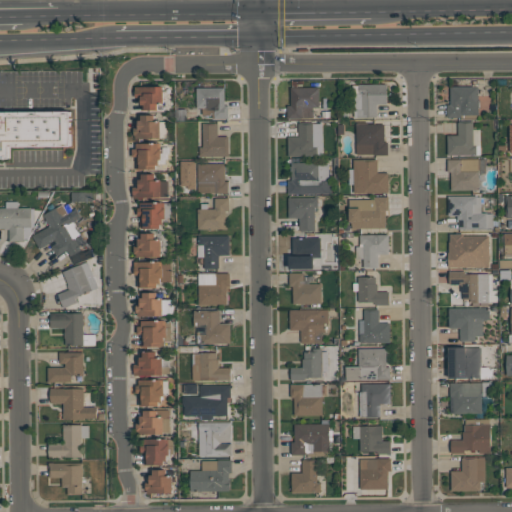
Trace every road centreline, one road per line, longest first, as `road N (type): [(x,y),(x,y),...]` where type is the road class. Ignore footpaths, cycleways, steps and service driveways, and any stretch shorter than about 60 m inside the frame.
road 1 (residential): [(261,64),(262,511)]
road 2 (residential): [(412,65),(417,511)]
road 3 (residential): [(123,76),(120,348),(134,511)]
road 4 (secondary): [(260,36),(511,34)]
road 5 (residential): [(261,64),(511,65)]
road 6 (residential): [(11,284),(19,311),(20,511)]
road 7 (secondary): [(260,13),(59,17)]
road 8 (secondary): [(117,38),(260,36)]
road 9 (secondary): [(511,6),(371,11)]
road 10 (residential): [(123,76),(151,65),(261,64)]
